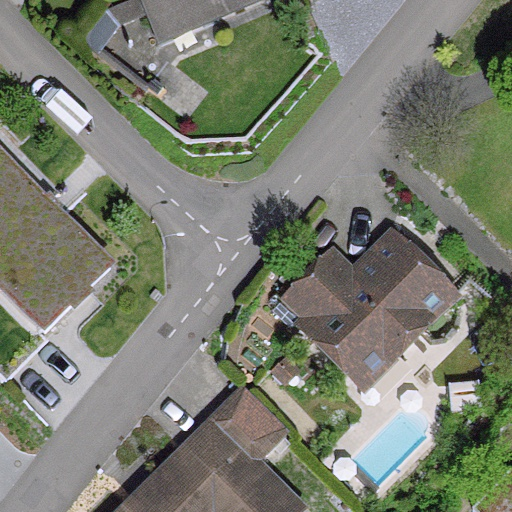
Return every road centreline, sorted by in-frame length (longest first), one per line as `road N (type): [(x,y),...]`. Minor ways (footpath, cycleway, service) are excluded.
road 1 (residential): [(232,250),(46,511)]
road 2 (residential): [(0,33),(166,198),(232,250)]
road 3 (residential): [(345,117),(511,282)]
road 4 (residential): [(345,117),(232,250)]
road 5 (residential): [(443,0),(345,117)]
